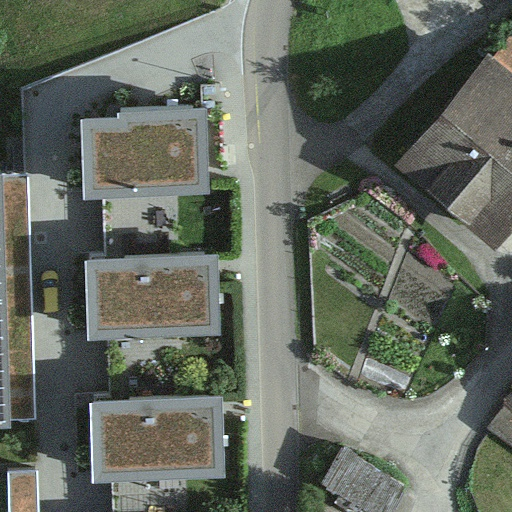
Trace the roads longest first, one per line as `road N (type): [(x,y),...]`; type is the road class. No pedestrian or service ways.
road 1 (residential): [(268,0),(281,511)]
road 2 (track): [(406,511),(374,447),(278,385)]
road 3 (track): [(374,447),(471,416),(511,367)]
